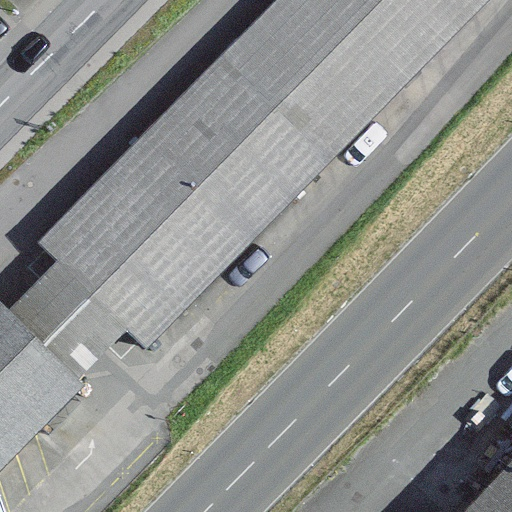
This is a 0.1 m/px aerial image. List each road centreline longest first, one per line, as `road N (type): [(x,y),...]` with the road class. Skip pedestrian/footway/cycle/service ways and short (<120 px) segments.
road 1 (primary): [(511,198),(204,511)]
road 2 (secondary): [(106,0),(0,107)]
